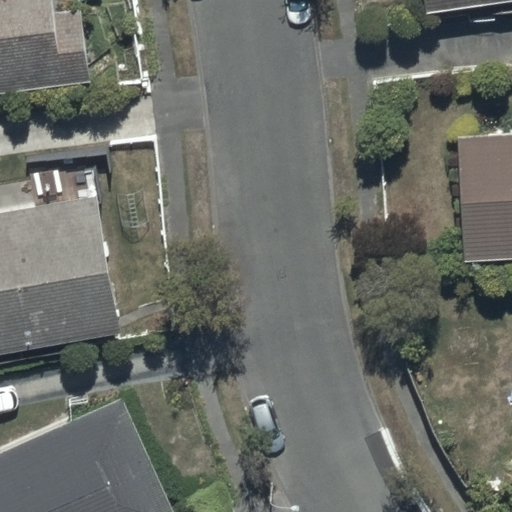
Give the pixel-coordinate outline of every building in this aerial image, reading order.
[(0,0),(0,90),(93,78),(83,5),(58,8),(57,0),(0,0)] [(428,0),(430,10),(499,0),(428,0)] [(511,130),(462,134),(469,258),(511,255),(511,130)] [(0,351),(124,330),(100,192),(0,209),(0,351)] [(0,451),(0,511),(179,511),(126,395),(0,451)]
